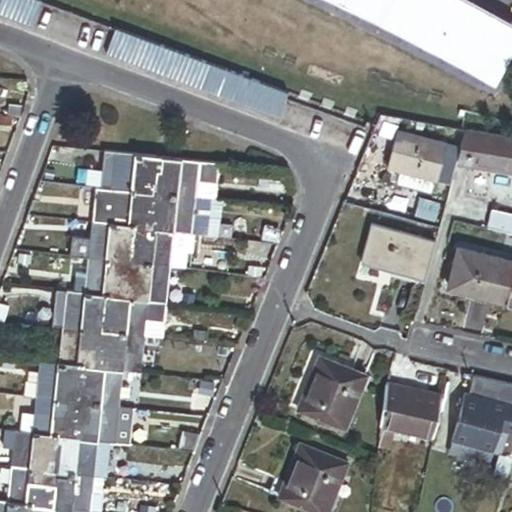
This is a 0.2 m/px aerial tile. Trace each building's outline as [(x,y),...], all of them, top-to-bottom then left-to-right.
[(0,0),(0,15),(31,27),(39,4),(28,0),(0,0)] [(332,0),(348,7),(371,19),(428,47),(454,61),(483,78),(495,84),(511,51),(511,30),(476,11),(454,0),(332,0)] [(454,0),(476,11),(511,30),(511,21),(479,4),(471,0),(454,0)] [(277,119),(286,95),(115,32),(106,56),(277,119)] [(511,138),(465,130),(459,150),(456,163),(511,172),(511,138)] [(456,163),(459,150),(396,133),(387,168),(450,185),(456,163)] [(114,174),(117,154),(104,153),(102,172),(114,174)] [(117,154),(114,174),(113,189),(152,193),(156,159),(117,154)] [(198,163),(156,159),(152,193),(195,198),(196,183),(198,163)] [(198,163),(196,183),(216,185),(218,165),(198,163)] [(114,174),(102,172),(100,188),(113,189),(114,174)] [(429,181),(400,174),(397,184),(426,191),(429,181)] [(258,179),(256,190),(282,193),(283,181),(258,179)] [(196,183),(195,198),(214,200),(216,185),(196,183)] [(152,193),(113,189),(109,226),(132,228),(148,230),(152,193)] [(195,198),(152,193),(148,230),(174,233),(191,235),(195,198)] [(511,233),(511,215),(491,211),(487,228),(511,233)] [(128,264),(132,228),(109,226),(91,224),(89,239),(87,259),(87,260),(128,264)] [(361,264),(423,281),(434,244),(372,226),(361,264)] [(174,233),(148,230),(132,228),(128,264),(170,269),(171,253),(174,233)] [(87,259),(89,239),(72,237),(70,257),(87,259)] [(448,288),(506,303),(511,278),(511,262),(458,249),(448,288)] [(187,255),(171,253),(170,269),(185,270),(187,255)] [(128,264),(87,260),(85,278),(83,295),(107,298),(124,300),(128,264)] [(166,304),(170,269),(128,264),(124,300),(166,304)] [(83,295),(85,278),(73,277),(71,294),(83,295)] [(62,328),(66,293),(55,292),(52,327),(62,328)] [(103,333),(107,298),(83,295),(71,294),(66,293),(62,328),(103,333)] [(166,304),(124,300),(107,298),(103,333),(144,337),(146,322),(164,324),(166,304)] [(146,322),(144,337),(162,339),(164,324),(146,322)] [(99,370),(103,333),(62,328),(58,365),(80,367),(99,370)] [(144,337),(103,333),(99,370),(122,372),(140,374),(144,337)] [(320,357),(298,410),(344,429),(366,376),(320,357)] [(80,367),(58,365),(40,363),(39,373),(38,385),(36,399),(76,403),(80,367)] [(122,372),(99,370),(80,367),(76,403),(118,408),(119,399),(120,388),(122,372)] [(38,385),(39,373),(28,372),(27,383),(38,385)] [(511,384),(472,377),(469,395),(464,394),(459,415),(480,421),(478,425),(494,429),(492,440),(502,443),(498,455),(511,459),(511,457),(511,384)] [(442,396),(387,384),(381,429),(433,441),(442,396)] [(120,388),(119,399),(128,400),(130,389),(120,388)] [(72,440),(76,403),(36,399),(34,417),(32,436),(55,438),(72,440)] [(118,409),(118,408),(76,403),(72,440),(97,443),(114,445),(118,409)] [(118,409),(114,445),(128,446),(132,410),(118,409)] [(32,436),(34,417),(20,415),(18,434),(32,436)] [(492,440),(494,429),(478,425),(480,421),(459,415),(454,442),(473,447),(498,455),(502,443),(492,440)] [(0,449),(12,451),(14,434),(1,432),(0,438),(0,449)] [(51,472),(55,438),(32,436),(18,434),(14,434),(12,451),(10,468),(51,472)] [(97,443),(72,440),(55,438),(51,472),(93,477),(94,474),(97,445),(97,443)] [(468,462),(473,447),(454,442),(450,456),(468,462)] [(109,446),(97,445),(94,474),(106,476),(109,446)] [(300,445),(279,498),(315,511),(327,511),(347,464),(300,445)] [(47,508),(51,472),(10,468),(6,504),(30,506),(47,508)] [(93,477),(51,472),(47,508),(71,511),(81,511),(89,511),(92,492),(93,480),(93,477)] [(102,481),(93,480),(92,492),(101,493),(102,481)] [(29,511),(30,506),(6,504),(0,503),(0,511),(29,511)]
